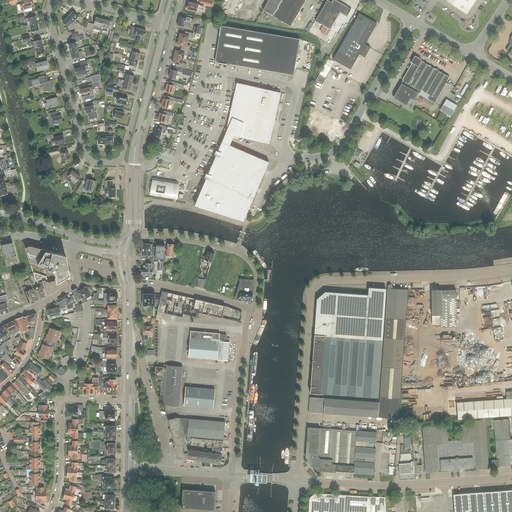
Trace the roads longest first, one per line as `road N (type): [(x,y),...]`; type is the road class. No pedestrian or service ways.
road 1 (unclassified): [(297,480),(315,285),(511,271)]
road 2 (residential): [(157,22),(122,156),(94,162),(80,143),(51,0)]
road 3 (tertiary): [(511,477),(382,486),(297,480)]
road 4 (unclassified): [(133,235),(243,255),(256,276),(251,309)]
road 5 (unclassified): [(228,475),(251,309)]
road 6 (residential): [(332,153),(412,20)]
road 7 (residential): [(139,125),(147,123),(179,0)]
